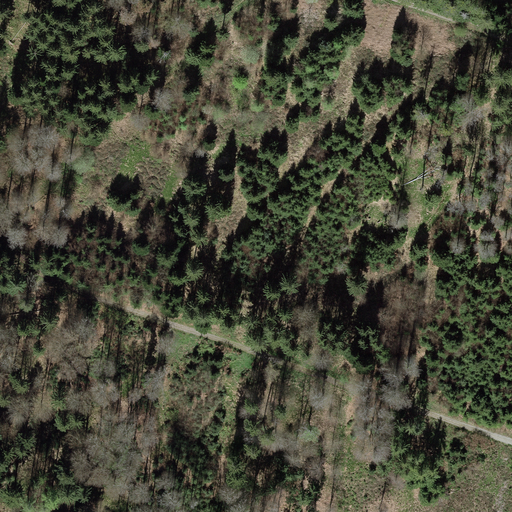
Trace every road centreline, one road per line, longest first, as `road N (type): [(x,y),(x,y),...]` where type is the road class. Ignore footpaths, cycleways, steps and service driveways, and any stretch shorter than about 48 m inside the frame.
road 1 (track): [(511,435),(58,281),(20,255),(0,228)]
road 2 (track): [(0,107),(81,0)]
